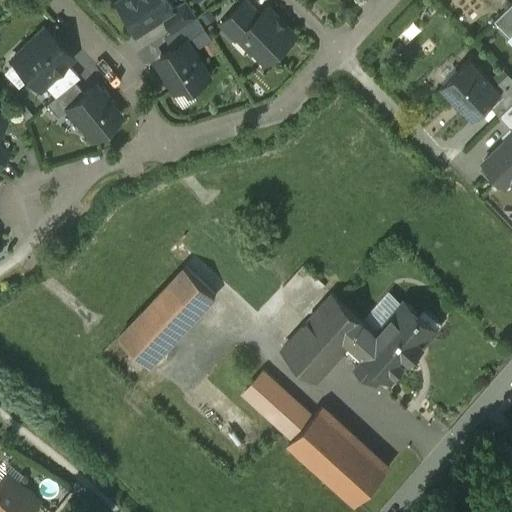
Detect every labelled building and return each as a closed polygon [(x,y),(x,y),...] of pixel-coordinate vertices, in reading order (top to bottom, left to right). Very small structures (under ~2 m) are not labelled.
[(169,0),(117,0),(116,1),(136,33),(165,15),(175,8),(169,0)] [(188,0),(186,0),(175,8),(175,9),(165,15),(174,30),(186,23),(198,15),(188,0)] [(249,0),(245,0),(222,23),(237,39),(245,32),(243,30),(261,12),(249,0)] [(261,12),(243,30),(245,32),(256,43),(256,48),(268,61),(296,34),(269,5),(261,12)] [(198,15),(186,23),(194,35),(195,36),(198,34),(202,41),(211,35),(198,15)] [(174,30),(167,35),(175,47),(188,39),(194,35),(186,23),(174,30)] [(44,28),(14,58),(13,58),(12,59),(13,60),(14,60),(29,76),(26,79),(34,88),(37,84),(39,86),(39,87),(40,88),(41,87),(41,86),(44,84),(67,61),(71,57),(72,57),(73,56),(72,54),(71,55),(46,28),(45,27),(44,28)] [(175,47),(157,58),(177,89),(189,82),(192,87),(211,75),(188,39),(175,47)] [(497,85),(470,58),(469,59),(443,84),(442,85),(455,99),(453,100),(463,110),(464,109),(474,119),(475,117),(490,102),(501,92),(503,91),(497,85)] [(67,61),(44,84),(55,96),(75,80),(80,76),(67,61)] [(511,75),(510,73),(500,82),(511,94),(511,75)] [(55,96),(47,103),(58,116),(68,108),(67,107),(85,92),(75,80),(55,96)] [(501,92),(490,102),(501,113),(511,101),(511,94),(500,82),(497,85),(503,91),(501,92)] [(101,90),(95,84),(85,92),(67,107),(68,108),(93,138),(121,115),(110,102),(111,99),(103,90),(101,90)] [(511,104),(500,116),(511,127),(511,104)] [(507,183),(511,178),(511,129),(506,137),(507,138),(485,160),(507,183)] [(0,164),(9,150),(0,144),(0,164)] [(186,266),(120,335),(151,364),(217,295),(186,266)] [(335,292),(283,349),(317,380),(343,351),(351,342),(368,322),(335,292)] [(408,301),(379,332),(368,322),(351,342),(362,351),(361,352),(385,373),(392,379),(438,328),(443,322),(426,307),(421,313),(408,301)] [(321,407),(244,336),(214,369),(291,439),(321,407)] [(362,351),(351,342),(343,351),(377,381),(385,373),(361,352),(362,351)] [(390,466),(323,405),(321,407),(291,439),(290,441),(357,502),(390,466)] [(194,453),(196,443),(194,432),(187,423),(178,417),(167,415),(157,418),(148,424),(142,433),(140,444),(142,455),(149,464),(158,469),(169,471),(179,469),(188,463),(194,453)] [(21,487),(6,474),(0,481),(0,511),(28,511),(38,500),(34,497),(34,492),(26,486),(21,487)]
